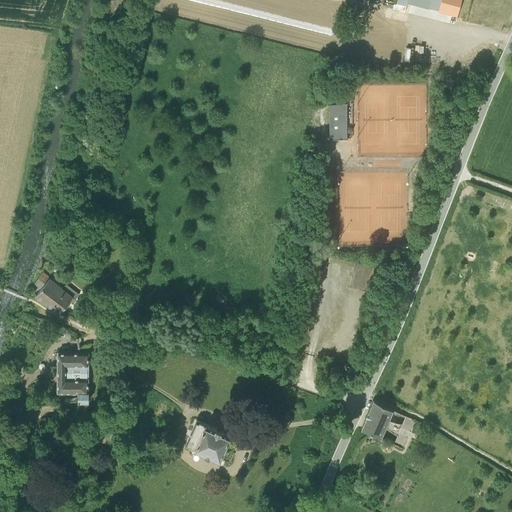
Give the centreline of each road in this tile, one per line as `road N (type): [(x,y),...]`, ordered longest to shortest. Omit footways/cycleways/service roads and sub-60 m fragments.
road 1 (unclassified): [(315,511),(511,43)]
road 2 (track): [(359,406),(198,339),(109,335),(39,312)]
road 3 (track): [(511,40),(348,0)]
road 4 (track): [(308,387),(308,342),(329,249)]
